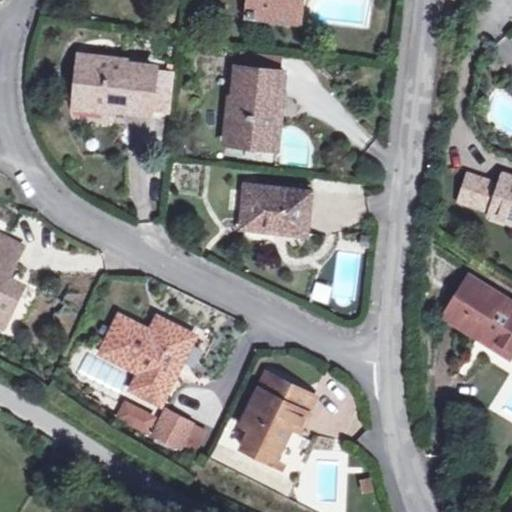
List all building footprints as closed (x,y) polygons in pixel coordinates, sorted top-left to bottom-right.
[(258,21),(258,18),(302,24),(303,0),(251,0),(250,20),(258,21)] [(282,58),(242,54),(241,69),(281,73),(282,58)] [(118,101),(117,112),(151,115),(157,68),(123,65),(124,60),(82,57),(76,103),(94,104),(94,99),(118,101)] [(227,145),(274,149),(276,131),(270,130),(273,107),(281,108),(284,73),(281,73),(241,69),(237,69),(234,101),(232,102),(227,145)] [(116,116),(117,112),(118,101),(94,99),(94,104),(76,103),(75,112),(116,116)] [(276,131),(274,149),(282,150),(286,108),(281,108),(273,107),(270,130),(276,131)] [(511,177),(505,175),(502,184),(471,174),(463,202),(493,212),(492,216),(511,222),(511,177)] [(249,186),(245,228),(309,235),(313,192),(249,186)] [(0,323),(7,326),(23,291),(7,283),(24,246),(0,234),(0,323)] [(483,333),(511,350),(511,304),(471,279),(448,316),(481,337),(483,333)] [(137,392),(161,404),(164,405),(197,337),(159,319),(151,334),(121,319),(104,354),(142,372),(134,391),(137,392)] [(511,356),(511,350),(483,333),(481,337),(511,356)] [(268,376),(260,391),(274,398),(282,382),(268,376)] [(253,429),(243,449),(278,465),(297,424),(302,426),(314,398),(282,382),(274,398),(260,391),(244,425),(253,429)] [(153,420),(161,404),(137,392),(129,410),(153,420)] [(187,441),(195,425),(170,412),(157,436),(183,449),(187,441)] [(208,431),(195,425),(187,441),(200,447),(208,431)] [(235,445),(243,449),(253,429),(244,425),(235,445)]
